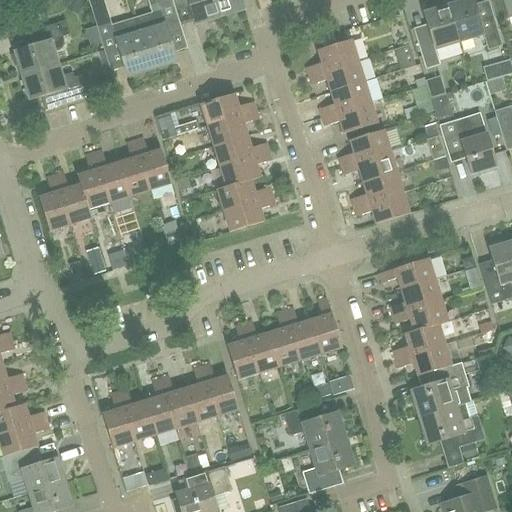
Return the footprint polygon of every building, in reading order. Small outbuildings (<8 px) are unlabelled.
[(152,71),(136,18),(120,23),(112,25),(104,0),(89,0),(97,29),(106,56),(120,52),(128,78),(152,71)] [(182,32),(174,6),(175,6),(172,0),(147,0),(152,14),(136,18),(152,71),(177,63),(169,36),(182,32)] [(195,26),(220,19),(214,0),(172,0),(175,6),(188,2),(195,26)] [(214,0),(220,19),(244,11),(241,0),(214,0)] [(472,0),(448,7),(459,43),(484,36),(488,52),(503,47),(494,19),(480,23),(472,0)] [(511,0),(503,3),(510,26),(511,25),(511,0)] [(459,43),(448,7),(424,15),(431,38),(418,43),(426,71),(440,66),(435,51),(459,43)] [(64,42),(63,39),(71,36),(67,22),(35,32),(39,45),(15,52),(22,77),(59,66),(55,53),(57,53),(60,51),(63,49),(64,46),(64,42)] [(306,69),(309,78),(358,63),(352,41),(317,52),(321,65),(306,69)] [(365,83),(358,63),(309,78),(312,86),(326,82),(330,94),(365,83)] [(94,98),(89,83),(86,74),(74,78),(72,73),(62,76),(59,66),(22,77),(30,102),(54,94),(58,108),(94,98)] [(434,77),(421,83),(428,100),(441,95),(434,77)] [(371,104),(365,83),(330,94),(334,106),(319,110),(321,119),(371,104)] [(413,116),(426,113),(421,88),(408,91),(413,116)] [(382,98),(388,116),(409,109),(403,92),(382,98)] [(201,106),(207,127),(256,112),(254,103),(238,108),(234,96),(201,106)] [(378,125),(371,104),(321,119),(324,127),(339,123),(343,136),(378,125)] [(511,108),(494,113),(502,137),(511,133),(511,108)] [(259,120),(256,112),(207,127),(213,148),(247,137),(244,125),(259,120)] [(177,137),(170,114),(156,118),(163,141),(177,137)] [(471,177),(494,169),(484,137),(474,140),(467,119),(439,128),(448,157),(463,152),(471,177)] [(338,160),(341,168),(390,154),(383,132),(349,142),(353,155),(338,160)] [(251,149),(247,137),(213,148),(220,168),(269,153),(266,144),(251,149)] [(143,140),(135,143),(150,192),(171,186),(161,152),(148,156),(143,140)] [(150,192),(135,143),(126,145),(130,161),(118,164),(129,199),(150,192)] [(129,199),(118,164),(106,168),(102,153),(93,156),(108,205),(129,199)] [(272,162),(269,153),(220,168),(226,189),(226,190),(251,182),(261,179),(257,166),(272,162)] [(396,174),(390,154),(341,168),(344,177),(358,173),(362,185),(396,174)] [(108,205),(93,156),(85,158),(90,173),(77,177),(80,187),(87,211),(89,211),(108,205)] [(402,195),(396,174),(362,185),(366,197),(351,201),(354,210),(402,195)] [(87,211),(80,187),(68,190),(64,175),(55,177),(70,227),(92,220),(89,211),(87,211)] [(70,227),(55,177),(47,180),(51,195),(39,199),(49,233),(70,227)] [(175,182),(178,194),(191,190),(188,178),(175,182)] [(223,212),(273,197),(270,189),(255,194),(251,182),(226,190),(226,189),(217,191),(223,212)] [(409,216),(402,195),(354,210),(356,218),(371,214),(375,226),(409,216)] [(275,206),(273,197),(223,212),(230,234),(264,224),(260,210),(275,206)] [(157,234),(169,254),(178,248),(166,229),(157,234)] [(511,282),(511,243),(489,251),(496,274),(483,278),(491,306),(511,299),(511,288),(511,283),(511,282)] [(160,259),(165,273),(174,270),(170,256),(160,259)] [(397,279),(401,292),(435,281),(429,260),(379,275),(382,284),(397,279)] [(441,302),(435,281),(401,292),(405,304),(389,308),(392,317),(441,302)] [(321,319),(310,322),(321,356),(342,350),(327,300),(317,304),(321,319)] [(448,323),(441,302),(392,317),(395,326),(410,321),(414,332),(439,326),(448,323)] [(321,356),(310,322),(299,326),(294,310),(286,313),(301,362),(321,356)] [(301,362),(286,313),(277,316),(281,331),(270,335),(280,369),(301,362)] [(280,369),(270,335),(258,338),(253,323),(244,326),(259,375),(280,369)] [(259,375),(244,326),(235,328),(240,344),(227,348),(238,382),(259,375)] [(445,346),(439,326),(414,332),(404,335),(408,348),(393,352),(396,361),(445,346)] [(0,345),(12,342),(10,333),(0,336),(0,345)] [(0,355),(15,351),(12,342),(0,345),(0,368),(3,368),(0,357),(0,355)] [(452,367),(445,346),(396,361),(398,369),(414,365),(418,378),(435,372),(452,367)] [(470,402),(466,389),(469,388),(462,364),(452,367),(435,372),(439,384),(412,392),(420,419),(473,403),(474,403),(473,401),(470,402)] [(211,366),(202,368),(218,418),(238,412),(228,377),(216,381),(211,366)] [(7,380),(3,368),(0,368),(0,391),(25,384),(22,375),(7,380)] [(218,418),(202,368),(194,371),(198,386),(187,390),(197,424),(218,418)] [(197,424),(187,390),(175,394),(170,378),(161,381),(177,430),(197,424)] [(177,430),(161,381),(152,384),(157,399),(145,403),(156,437),(177,430)] [(28,392),(25,384),(0,391),(0,414),(16,410),(16,408),(13,397),(28,392)] [(156,437),(145,403),(134,406),(129,390),(120,393),(135,443),(156,437)] [(135,443),(120,393),(111,396),(116,412),(103,415),(114,450),(135,443)] [(459,449),(485,441),(473,403),(420,419),(428,445),(455,437),(459,449)] [(25,406),(16,408),(16,410),(0,414),(0,436),(47,422),(44,413),(29,418),(25,406)] [(305,434),(310,452),(346,441),(338,414),(313,421),(308,408),(283,415),(290,438),(305,434)] [(49,430),(47,422),(0,436),(0,444),(4,458),(30,451),(38,448),(35,435),(49,430)] [(354,467),(346,441),(310,452),(316,469),(303,473),(309,495),(333,488),(329,474),(354,467)] [(34,466),(30,451),(4,458),(1,459),(9,484),(25,479),(29,494),(65,483),(58,459),(34,466)] [(218,511),(219,511),(214,497),(233,492),(225,468),(185,480),(189,492),(177,496),(178,500),(173,502),(175,511),(218,511)] [(487,511),(496,509),(487,479),(459,488),(464,502),(442,508),(443,511),(487,511)] [(61,511),(73,509),(65,483),(29,494),(34,509),(22,511),(61,511)] [(311,511),(307,500),(279,509),(279,511),(311,511)]
